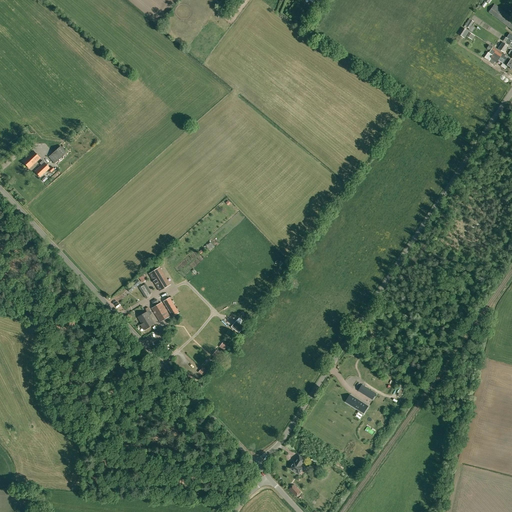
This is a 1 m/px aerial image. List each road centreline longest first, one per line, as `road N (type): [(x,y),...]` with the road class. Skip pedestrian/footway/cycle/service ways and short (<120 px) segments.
road 1 (unclassified): [(255,463),(281,441),(511,91)]
road 2 (unclassified): [(255,463),(0,189)]
